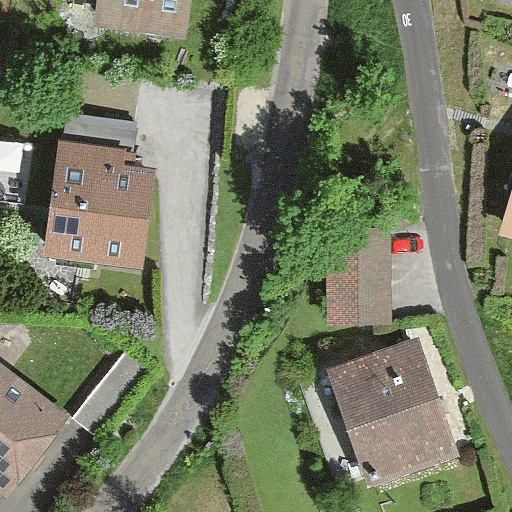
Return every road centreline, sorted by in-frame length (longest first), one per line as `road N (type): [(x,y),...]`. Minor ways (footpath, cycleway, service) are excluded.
road 1 (residential): [(110,511),(191,400),(241,292),(282,149),(308,0)]
road 2 (residential): [(511,439),(479,372),(445,264),(411,0)]
